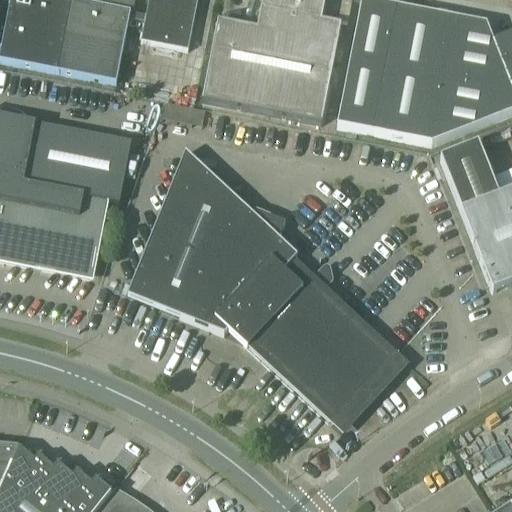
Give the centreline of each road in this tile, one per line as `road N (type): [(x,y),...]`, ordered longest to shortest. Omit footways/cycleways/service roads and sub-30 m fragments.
road 1 (tertiary): [(0,355),(113,392),(168,421),(285,511)]
road 2 (unclassified): [(320,511),(432,413),(511,368)]
